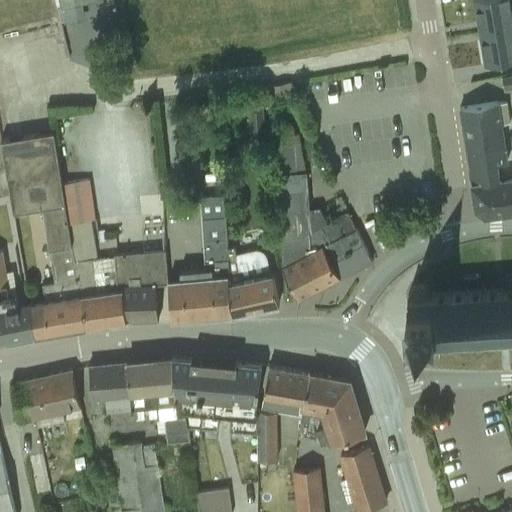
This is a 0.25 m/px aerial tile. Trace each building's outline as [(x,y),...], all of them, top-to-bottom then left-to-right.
[(511,0),(473,0),(479,32),(511,26),(511,0)] [(484,66),(511,60),(511,26),(479,32),(484,66)] [(0,66),(0,95),(8,95),(3,66),(0,66)] [(459,107),(463,145),(504,140),(499,102),(459,107)] [(79,127),(27,134),(37,212),(67,209),(72,250),(97,247),(100,267),(122,264),(111,177),(86,180),(79,127)] [(467,179),(507,174),(504,140),(463,145),(467,179)] [(511,212),(511,180),(511,175),(468,181),(471,217),(511,212)] [(248,246),(247,195),(222,195),(223,246),(248,246)] [(187,252),(186,227),(165,227),(166,252),(187,252)] [(337,277),(371,260),(354,228),(320,245),(337,277)] [(337,277),(320,245),(278,267),(294,299),(337,277)] [(10,283),(26,283),(26,248),(10,248),(10,283)] [(228,313),(274,303),(266,265),(219,275),(228,313)] [(511,274),(505,275),(506,289),(431,294),(425,285),(413,285),(408,295),(407,295),(407,298),(408,303),(408,305),(407,305),(409,332),(423,331),(424,340),(509,335),(510,348),(511,348),(511,274)] [(228,313),(219,275),(163,278),(165,318),(228,313)] [(120,323),(155,320),(152,286),(117,289),(120,323)] [(120,323),(117,289),(76,295),(82,327),(120,323)] [(31,335),(82,327),(76,295),(25,302),(31,335)] [(0,340),(31,335),(25,302),(0,306),(0,340)] [(124,396),(169,395),(169,357),(121,360),(124,396)] [(216,399),(220,361),(169,357),(169,395),(216,399)] [(88,399),(124,396),(121,360),(86,362),(88,399)] [(216,399),(249,403),(254,365),(220,361),(216,399)] [(261,364),(258,404),(295,407),(300,368),(261,364)] [(348,377),(300,368),(295,407),(317,414),(348,377)] [(18,418),(77,408),(71,372),(11,382),(18,418)] [(329,446),(363,434),(348,383),(318,415),(329,446)] [(184,511),(173,436),(133,442),(143,511),(184,511)] [(352,511),(384,502),(367,446),(335,456),(352,511)] [(220,487),(220,511),(253,511),(253,486),(220,487)]
